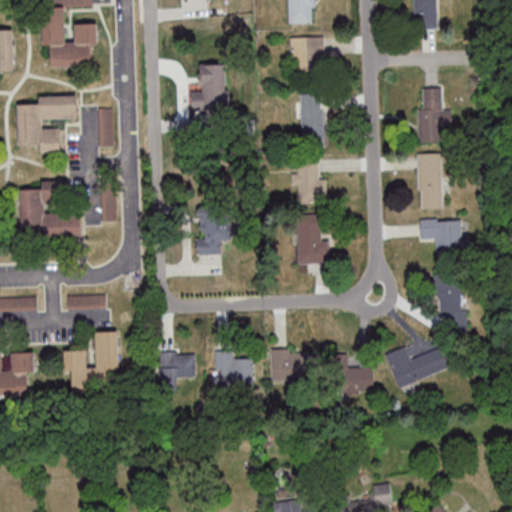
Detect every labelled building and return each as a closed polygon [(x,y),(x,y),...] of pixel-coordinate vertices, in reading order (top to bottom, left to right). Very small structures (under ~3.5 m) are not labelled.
[(288,0),(289,22),(317,22),(317,0),(288,0)] [(437,0),(414,0),(414,28),(438,28),(437,0)] [(52,66),(91,66),(91,43),(97,43),(97,23),(75,23),(75,42),(65,42),(65,7),(43,7),(43,45),(52,45),(52,66)] [(291,36),(291,80),(323,80),(323,36),(291,36)] [(228,63),(201,63),(201,89),(192,89),(192,107),(228,107),(228,63)] [(419,107),(419,141),(452,141),(452,109),(443,109),(442,87),(423,87),(423,107),(419,107)] [(301,93),(303,145),(325,144),(323,92),(301,93)] [(18,104),(19,144),(41,144),(41,151),(62,151),(62,128),(44,128),(43,119),(78,118),(77,95),(40,96),(40,104),(18,104)] [(100,107),(100,146),(114,146),(114,107),(100,107)] [(419,152),(419,208),(444,207),(444,152),(419,152)] [(326,202),(327,178),(319,178),(319,161),(298,160),(298,173),(293,173),(293,185),(299,185),(298,202),(326,202)] [(82,235),(81,212),(50,212),(49,201),(62,201),(62,180),(43,181),(43,189),(21,189),(22,236),(82,235)] [(116,220),(116,190),(102,190),(102,220),(116,220)] [(228,206),(196,209),(201,255),(224,253),(223,242),(232,241),(228,206)] [(321,240),(321,217),(298,217),(298,264),(328,264),(328,240),(321,240)] [(422,218),(421,239),(436,240),(436,252),(464,253),(465,219),(422,218)] [(465,327),(465,274),(436,274),(437,328),(465,327)] [(118,331),(96,331),(97,366),(87,367),(87,349),(64,350),(65,370),(73,370),(73,391),(88,390),(88,381),(119,381),(118,331)] [(34,351),(12,352),(13,370),(2,370),(1,336),(0,336),(0,395),(28,395),(27,372),(35,371),(34,351)] [(399,388),(451,368),(442,346),(412,358),(407,345),(386,354),(399,388)] [(272,349),(273,382),(312,381),(311,348),(272,349)] [(254,359),(234,359),(234,351),(218,351),(218,385),(254,385),(254,359)] [(159,389),(178,389),(178,377),(196,377),(196,352),(159,352),(159,389)] [(348,366),(348,354),(328,354),(328,393),(373,393),(373,366),(348,366)] [(393,511),(390,482),(370,484),(372,498),(352,501),(351,494),(334,497),(336,511),(393,511)] [(318,511),(318,508),(304,509),(302,499),(272,502),(273,511),(318,511)]
